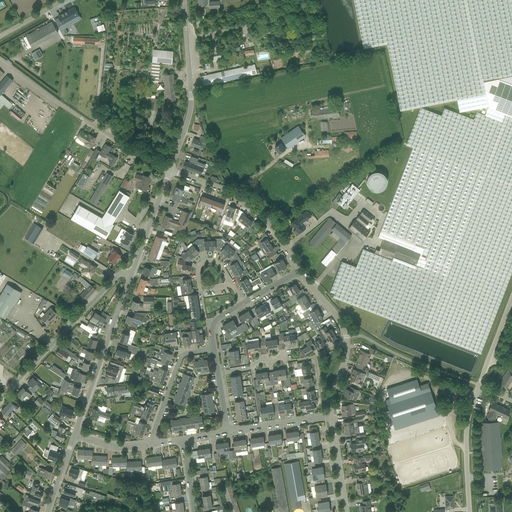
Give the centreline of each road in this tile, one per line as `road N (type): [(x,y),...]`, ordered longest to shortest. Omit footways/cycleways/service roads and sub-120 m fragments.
road 1 (residential): [(0,399),(117,275),(130,276)]
road 2 (unclassified): [(169,170),(191,97),(183,0)]
road 3 (residential): [(299,270),(245,201),(169,170)]
road 4 (residential): [(74,434),(130,276)]
road 5 (residential): [(330,415),(346,337),(299,270)]
road 6 (residential): [(468,511),(465,436),(478,385)]
road 7 (residential): [(214,349),(219,316),(299,270)]
road 8 (residential): [(153,443),(180,357),(214,349)]
